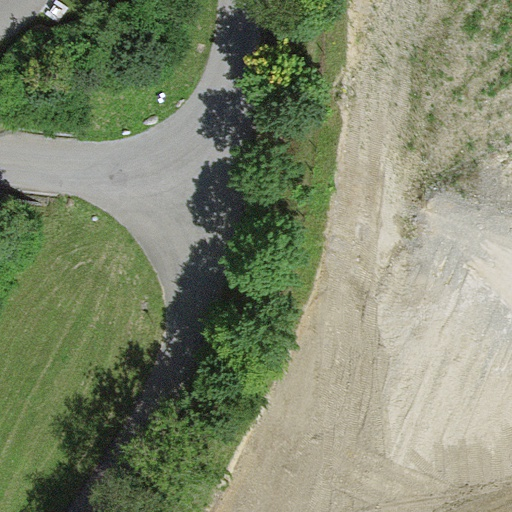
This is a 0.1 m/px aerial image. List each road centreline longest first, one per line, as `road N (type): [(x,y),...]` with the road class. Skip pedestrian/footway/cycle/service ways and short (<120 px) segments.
road 1 (track): [(93,511),(179,382),(214,285),(232,171)]
road 2 (track): [(0,152),(232,171)]
road 3 (track): [(232,171),(240,0)]
